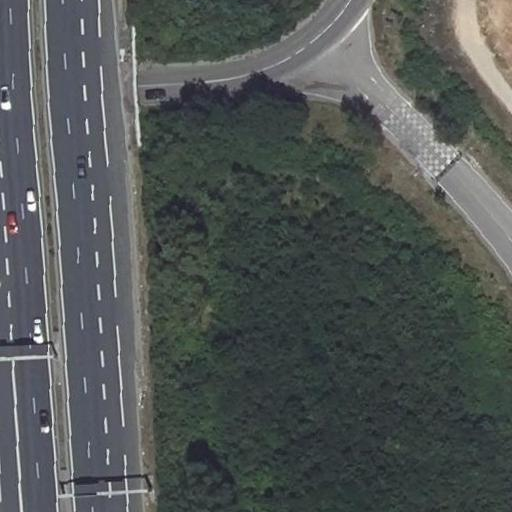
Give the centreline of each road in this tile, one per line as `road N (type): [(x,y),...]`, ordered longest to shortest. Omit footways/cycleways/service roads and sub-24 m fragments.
road 1 (trunk): [(91,511),(63,0)]
road 2 (tertiary): [(0,91),(174,85),(264,67),(317,31),(342,0)]
road 3 (trunk): [(11,0),(30,362)]
road 4 (trunk): [(30,362),(6,401),(11,511)]
road 5 (trunk): [(30,362),(39,511)]
